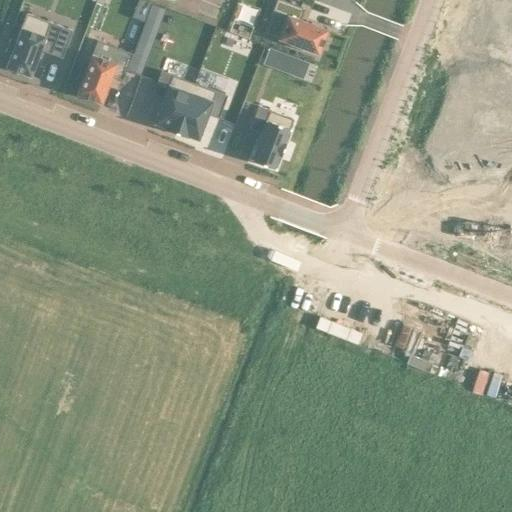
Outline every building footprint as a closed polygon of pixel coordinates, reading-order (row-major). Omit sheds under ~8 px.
[(281,0),(276,0),(264,34),(318,54),(327,31),(327,30),(301,20),(305,9),(281,0)] [(133,53),(126,71),(140,76),(166,9),(152,3),(133,53)] [(10,38),(5,52),(11,54),(6,68),(30,77),(40,50),(63,58),(73,31),(26,13),(16,41),(10,38)] [(81,65),(76,79),(82,81),(77,94),(78,94),(100,103),(101,103),(111,77),(122,81),(126,71),(133,53),(97,40),(87,67),(81,65)] [(270,48),(265,63),(280,69),(285,54),(270,48)] [(280,69),(303,77),(308,62),(285,54),(280,69)] [(161,70),(152,94),(164,98),(154,123),(165,127),(165,129),(175,133),(194,83),(161,70)] [(194,83),(175,133),(187,137),(187,136),(198,140),(208,114),(219,119),(228,96),(194,83)] [(258,106),(249,129),(261,133),(251,158),(250,160),(254,161),(255,161),(260,163),(261,164),(264,165),(265,165),(271,168),(272,168),(276,169),(276,168),(281,156),(286,143),(290,130),(290,131),(291,129),(294,119),(258,106)]
